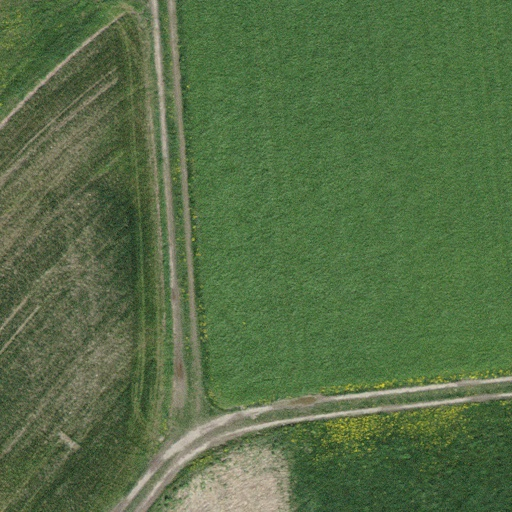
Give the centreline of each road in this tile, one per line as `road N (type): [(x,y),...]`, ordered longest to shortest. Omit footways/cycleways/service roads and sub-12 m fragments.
road 1 (track): [(511,377),(215,413),(137,511)]
road 2 (track): [(215,413),(190,366),(166,0)]
